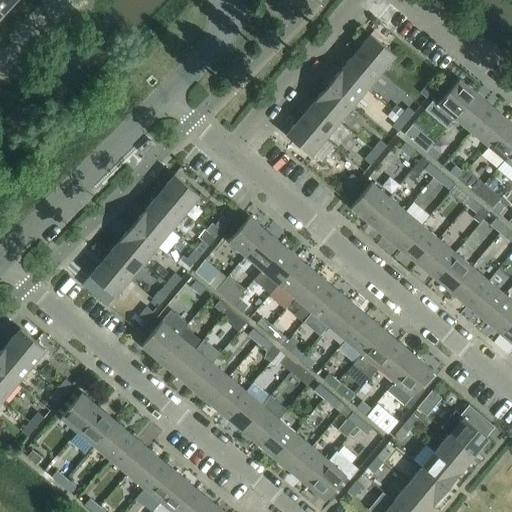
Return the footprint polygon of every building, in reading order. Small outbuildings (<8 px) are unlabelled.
[(0,0),(0,9),(4,13),(10,5),(12,7),(18,0),(0,0)] [(370,33),(356,50),(380,71),(394,54),(370,33)] [(380,71),(356,50),(342,67),(366,88),(380,71)] [(366,88),(342,67),(328,84),(352,104),(366,88)] [(455,117),(475,92),(458,77),(437,102),(433,99),(423,110),(445,128),(455,117)] [(426,97),(434,88),(428,82),(420,92),(426,97)] [(352,104),(328,84),(314,100),(338,121),(352,104)] [(471,131),(492,106),(475,92),(455,117),(471,131)] [(338,121),(314,100),(300,117),(324,137),(338,121)] [(414,112),(408,106),(400,116),(406,121),(414,112)] [(488,145),(509,120),(492,106),(471,131),(488,145)] [(398,131),(406,121),(400,116),(391,126),(398,131)] [(324,137),(300,117),(286,134),(310,155),(324,137)] [(504,159),(511,149),(511,122),(509,120),(488,145),(504,159)] [(433,142),(411,124),(404,133),(416,144),(426,151),(431,145),(433,142)] [(378,154),(386,145),(380,140),(372,149),(378,154)] [(405,142),(404,142),(399,148),(409,157),(415,150),(405,142)] [(441,153),(431,145),(426,151),(436,160),(441,153)] [(370,164),(378,154),(372,149),(364,159),(370,164)] [(433,177),(438,170),(429,162),(423,169),(433,177)] [(464,173),(455,165),(449,171),(459,179),(464,173)] [(455,184),(438,170),(433,177),(449,190),(455,184)] [(358,179),(351,173),(344,183),(350,188),(358,179)] [(481,187),(464,173),(459,179),(475,193),(481,187)] [(174,174),(160,191),(184,212),(199,195),(174,174)] [(368,221),(388,196),(371,181),(350,206),(368,221)] [(498,201),(481,187),(475,193),(492,207),(498,201)] [(462,190),(456,196),(466,204),(471,198),(462,190)] [(184,212),(160,191),(146,207),(171,228),(184,212)] [(384,235),(405,210),(388,196),(368,221),(384,235)] [(481,206),(471,198),(466,204),(476,213),(481,206)] [(507,208),(498,201),(492,207),(501,215),(507,208)] [(171,228),(146,207),(132,224),(157,245),(171,228)] [(401,248),(421,224),(405,210),(384,235),(401,248)] [(221,230),(229,220),(223,214),(215,225),(221,230)] [(245,255),(266,230),(248,216),(227,241),(245,255)] [(505,226),(495,218),(490,224),(499,232),(505,226)] [(157,245),(132,224),(118,240),(143,261),(157,245)] [(417,262),(438,238),(421,224),(401,248),(417,262)] [(511,231),(505,226),(499,232),(511,243),(511,231)] [(261,269),(282,244),(266,230),(245,255),(261,269)] [(434,276),(455,251),(438,238),(417,262),(434,276)] [(201,254),(209,244),(202,239),(195,248),(201,254)] [(143,261),(118,240),(104,257),(129,278),(143,261)] [(261,269),(253,279),(270,293),(278,283),(299,258),(282,244),(261,269)] [(193,264),(201,254),(195,248),(186,258),(193,264)] [(451,290),(471,265),(455,251),(434,276),(451,290)] [(129,278),(104,257),(89,274),(114,295),(129,278)] [(295,297),(315,272),(299,258),(278,283),(295,297)] [(226,277),(205,259),(200,265),(194,271),(216,290),(226,277)] [(467,304),(488,279),(471,265),(451,290),(467,304)] [(173,287),(181,278),(175,272),(167,282),(173,287)] [(311,311),(332,286),(315,272),(295,297),(311,311)] [(230,280),(226,277),(216,290),(232,304),(238,297),(225,286),(230,280)] [(484,318),(505,293),(488,279),(467,304),(484,318)] [(205,288),(195,280),(189,286),(199,295),(205,288)] [(165,297),(173,287),(167,282),(159,291),(165,297)] [(328,325),(349,300),(332,286),(311,311),(328,325)] [(500,332),(511,318),(511,299),(505,293),(484,318),(500,332)] [(138,329),(160,304),(153,298),(153,299),(151,296),(144,304),(147,306),(138,315),(128,306),(121,315),(138,329)] [(248,305),(238,297),(232,304),(242,312),(248,305)] [(229,308),(219,300),(214,307),(223,315),(229,308)] [(344,339),(365,314),(349,300),(328,325),(320,334),(336,348),(344,339)] [(239,316),(229,308),(223,315),(233,323),(239,316)] [(361,353),(382,327),(365,314),(344,339),(361,353)] [(262,316),(256,323),(266,331),(271,325),(262,316)] [(511,318),(500,332),(511,341),(511,318)] [(158,359),(179,334),(161,319),(140,344),(158,359)] [(281,333),(271,325),(266,331),(276,340),(281,333)] [(19,327),(5,344),(30,365),(44,348),(19,327)] [(378,366),(398,341),(382,327),(361,353),(353,362),(370,376),(378,366)] [(262,336),(252,328),(247,335),(256,342),(262,336)] [(174,373),(196,348),(179,334),(158,359),(174,373)] [(272,344),(262,336),(256,342),(266,351),(272,344)] [(202,340),(196,348),(174,373),(191,387),(212,362),(219,353),(202,340)] [(394,380),(415,355),(398,341),(378,366),(394,380)] [(30,365),(5,344),(0,350),(0,368),(16,382),(30,365)] [(295,345),(290,351),(299,359),(305,352),(295,345)] [(315,361),(305,352),(299,359),(309,368),(315,361)] [(432,370),(415,355),(394,380),(386,390),(403,404),(432,370)] [(286,356),(280,363),(290,370),(295,364),(286,356)] [(208,401),(229,376),(212,362),(191,387),(208,401)] [(305,372),(295,364),(290,370),(300,379),(305,372)] [(16,382),(0,368),(0,396),(2,398),(16,382)] [(329,372),(323,379),(332,387),(338,380),(329,372)] [(224,415),(245,390),(229,376),(208,401),(224,415)] [(71,384),(65,378),(57,388),(64,393),(71,384)] [(348,389),(338,380),(332,387),(342,395),(348,389)] [(328,391),(319,383),(313,390),(323,398),(328,391)] [(55,403),(64,393),(57,388),(49,397),(55,403)] [(77,430),(98,405),(81,390),(60,415),(77,430)] [(241,429),(262,404),(245,390),(224,415),(241,429)] [(338,399),(328,391),(323,398),(333,406),(338,399)] [(442,401),(432,393),(417,410),(426,418),(442,401)] [(362,400),(356,407),(365,415),(371,408),(362,400)] [(257,443),(279,417),(262,404),(241,429),(257,443)] [(440,426),(448,433),(474,454),(488,437),(485,434),(493,425),(468,404),(460,414),(455,409),(440,426)] [(94,444),(115,419),(98,405),(77,430),(94,444)] [(380,416),(371,408),(365,415),(375,423),(380,416)] [(44,417),(43,417),(37,411),(29,421),(36,426),(44,417)] [(362,419),(352,411),(346,418),(356,426),(362,419)] [(418,419),(412,414),(411,414),(403,423),(410,429),(418,419)] [(274,457),(295,431),(279,417),(257,443),(274,457)] [(111,458),(132,433),(115,419),(94,444),(111,458)] [(371,427),(362,419),(356,426),(365,434),(371,427)] [(28,436),(36,426),(29,421),(21,431),(28,436)] [(401,439),(410,429),(403,423),(395,434),(401,439)] [(291,471),(312,445),(295,431),(274,457),(291,471)] [(127,472),(148,447),(132,433),(111,458),(127,472)] [(474,454),(448,433),(435,450),(460,471),(474,454)] [(307,484),(328,459),(312,445),(291,471),(307,484)] [(144,486),(165,461),(148,447),(127,472),(144,486)] [(391,452),(384,447),(376,457),(382,462),(391,452)] [(32,449),(27,456),(26,456),(37,464),(42,458),(32,449)] [(328,459),(307,484),(324,499),(327,496),(344,475),(349,479),(357,469),(353,465),(335,450),(328,459)] [(460,471),(435,450),(421,466),(446,487),(460,471)] [(374,472),(382,462),(376,457),(367,467),(374,472)] [(161,500),(181,475),(165,461),(144,486),(161,500)] [(446,487),(421,466),(407,483),(432,504),(446,487)] [(56,469),(51,476),(60,484),(66,478),(56,469)] [(174,511),(178,511),(198,489),(181,475),(161,500),(174,511)] [(344,475),(327,496),(331,500),(335,496),(349,479),(344,475)] [(76,486),(66,478),(60,484),(70,492),(76,486)] [(362,486),(356,481),(355,481),(347,491),(354,496),(362,486)] [(424,511),(432,504),(407,483),(393,499),(408,511),(424,511)] [(207,511),(215,503),(198,489),(178,511),(207,511)] [(90,497),(84,504),(93,511),(99,505),(90,497)] [(408,511),(393,499),(382,511),(408,511)] [(225,511),(215,503),(207,511),(225,511)]
